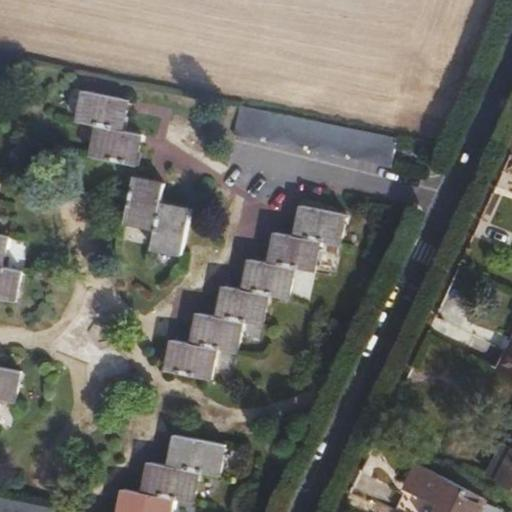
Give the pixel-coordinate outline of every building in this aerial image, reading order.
[(100,126),(93,154),(140,164),(147,135),(126,131),(133,101),(88,91),(81,122),(100,126)] [(402,135),(244,103),(238,132),(396,166),(402,135)] [(194,212),(164,205),(169,185),(139,178),(128,223),(159,230),(155,248),(185,255),(194,212)] [(343,244),(349,214),(305,206),(298,235),(278,232),(272,262),(253,258),(246,290),(228,286),(221,315),(201,311),(194,343),(176,340),(170,371),(214,380),(221,349),(240,352),(247,321),(267,325),(274,295),(292,298),(300,268),(318,271),(324,240),(343,244)] [(0,297),(20,301),(26,269),(7,265),(13,234),(0,231),(0,297)] [(511,374),(511,335),(509,340),(511,341),(511,347),(501,368),(511,374)] [(0,410),(2,400),(21,402),(27,372),(0,366),(0,410)] [(176,511),(179,500),(198,504),(205,473),(223,477),(230,446),(181,436),(173,467),(155,464),(148,495),(127,490),(122,511),(176,511)] [(511,451),(496,480),(511,488),(511,451)] [(400,495),(393,508),(401,511),(488,511),(494,501),(477,492),(419,460),(400,495)] [(0,504),(0,511),(57,511),(58,508),(2,496),(0,504)]
